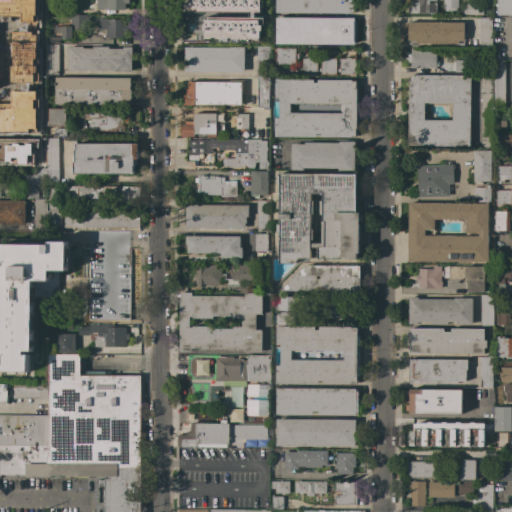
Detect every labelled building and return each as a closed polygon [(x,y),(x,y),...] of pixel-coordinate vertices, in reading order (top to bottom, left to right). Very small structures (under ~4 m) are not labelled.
[(0,0),(22,0),(22,21),(18,21),(18,23),(4,23),(4,19),(1,19),(1,7),(0,7),(0,0)] [(96,0),(129,0),(129,3),(125,3),(125,10),(96,10),(96,0)] [(185,12),(185,0),(259,0),(259,12),(185,12)] [(354,0),(354,12),(353,12),(353,14),(275,13),(275,0),(354,0)] [(436,0),(436,1),(428,1),(428,3),(436,3),(435,13),(408,13),(408,12),(404,12),(404,6),(408,7),(408,0),(436,0)] [(457,0),(457,8),(456,8),(456,11),(443,11),(443,0),(457,0)] [(511,0),(511,15),(497,15),(497,0),(511,0)] [(478,4),(478,5),(482,5),(482,15),(464,14),(464,4),(478,4)] [(74,36),(72,36),(72,39),(61,39),(61,32),(53,32),(53,27),(69,27),(69,24),(70,24),(70,19),(65,19),(65,15),(89,15),(89,29),(72,29),(72,31),(74,31),(74,36)] [(33,16),(46,16),(46,44),(59,45),(59,76),(46,76),(46,75),(32,75),(32,20),(33,20),(33,16)] [(258,25),(261,25),(261,31),(259,31),(259,42),(204,42),(204,31),(202,31),(202,24),(204,24),(204,16),(258,17),(258,25)] [(353,18),(353,21),(354,21),(354,43),(354,44),(275,44),(275,17),(353,18)] [(491,17),(491,44),(479,44),(478,18),(491,17)] [(125,20),(125,39),(97,38),(97,19),(125,20)] [(407,40),(408,22),(464,22),(463,41),(458,41),(458,44),(415,43),(415,41),(407,40)] [(0,28),(18,28),(18,49),(5,49),(5,50),(0,50),(0,28)] [(83,46),(83,48),(92,48),(93,46),(108,47),(108,48),(123,48),(123,47),(131,47),(131,71),(114,71),(114,70),(85,70),(85,71),(68,71),(68,57),(67,57),(67,46),(83,46)] [(256,46),(269,46),(269,76),(256,76),(256,46)] [(229,47),(244,47),(244,72),(184,71),(184,47),(229,47)] [(499,57),(501,57),(501,60),(504,60),(504,110),(492,110),(492,148),(480,148),(480,73),(491,73),(491,47),(498,47),(499,57)] [(295,48),(295,54),(298,54),(298,59),(295,59),(295,64),(278,64),(278,66),(275,66),(275,48),(295,48)] [(436,48),(436,60),(437,60),(437,66),(436,66),(436,68),(410,68),(410,62),(406,62),(406,54),(410,54),(410,48),(436,48)] [(306,58),(306,57),(308,57),(308,58),(316,58),(316,74),(301,74),(301,58),(306,58)] [(320,58),(325,58),(326,57),(331,57),(331,58),(336,58),(335,75),(320,75),(320,58)] [(339,58),(344,58),(344,57),(350,57),(350,58),(355,58),(355,75),(339,75),(339,58)] [(468,60),(467,72),(454,72),(454,60),(468,60)] [(470,75),(469,146),(407,146),(408,81),(409,81),(409,76),(415,76),(415,75),(470,75)] [(0,89),(0,77),(23,77),(23,76),(43,77),(42,104),(29,104),(29,103),(19,103),(2,103),(3,89),(0,89)] [(130,78),(130,89),(131,89),(131,104),(122,104),(122,105),(55,104),(55,77),(130,78)] [(268,77),(268,108),(256,108),(257,77),(268,77)] [(279,98),(275,98),(275,79),(313,80),(313,82),(317,83),(317,79),(351,80),(351,81),(355,81),(355,89),(357,89),(356,129),(355,129),(355,136),(351,136),(351,137),(320,137),(320,134),(315,134),(315,137),(274,136),(274,118),(278,118),(279,98)] [(185,95),(185,89),(187,89),(187,81),(241,82),(241,105),(182,105),(182,95),(185,95)] [(0,107),(10,107),(14,107),(28,107),(28,108),(31,108),(31,107),(41,107),(41,136),(31,136),(31,134),(27,134),(27,136),(14,136),(14,134),(10,135),(0,135),(0,107)] [(65,108),(66,126),(48,126),(48,109),(65,108)] [(91,118),(88,117),(88,109),(123,110),(123,116),(129,116),(128,124),(123,124),(123,130),(115,130),(115,131),(88,131),(88,123),(90,123),(91,118)] [(180,137),(180,125),(183,125),(183,121),(193,121),(192,114),(215,113),(216,137),(204,137),(204,133),(194,134),(194,137),(180,137)] [(247,129),(243,129),(243,131),(238,131),(238,129),(237,129),(237,114),(247,114),(247,129)] [(66,128),(65,136),(50,136),(51,128),(66,128)] [(511,153),(508,153),(507,149),(506,149),(506,159),(494,159),(494,133),(511,132),(511,153)] [(191,137),(191,140),(201,140),(201,161),(188,161),(188,153),(188,140),(186,140),(186,137),(191,137)] [(0,138),(7,138),(7,146),(8,146),(8,161),(0,161),(0,138)] [(58,138),(58,183),(46,183),(46,175),(42,175),(43,188),(37,188),(37,198),(26,198),(25,185),(23,185),(22,167),(17,167),(17,161),(29,161),(29,154),(40,154),(41,168),(46,168),(46,138),(58,138)] [(234,150),(221,150),(221,139),(257,139),(257,167),(221,167),(221,158),(234,158),(234,150)] [(258,139),(265,139),(266,147),(266,151),(265,151),(265,169),(258,169),(258,139)] [(137,143),(137,153),(138,154),(137,158),(135,160),(136,166),(133,166),(133,173),(73,174),(73,162),(72,162),(72,141),(76,141),(76,143),(137,143)] [(304,144),(304,143),(338,143),(338,141),(354,141),(354,170),(338,170),(338,168),(302,168),(302,170),(291,170),(291,144),(304,144)] [(491,150),(491,181),(473,181),(473,150),(491,150)] [(511,180),(503,179),(503,181),(499,181),(499,184),(497,184),(497,181),(496,181),(496,163),(498,163),(498,166),(511,166),(511,180)] [(416,166),(453,164),(453,165),(454,165),(454,170),(452,170),(453,184),(448,184),(449,196),(418,197),(416,166)] [(250,171),(267,171),(267,195),(250,195),(250,171)] [(278,264),(279,255),(276,254),(276,247),(278,247),(279,232),(276,232),(277,224),(278,224),(279,208),(276,208),(276,201),(278,201),(279,183),(276,183),(276,176),(279,176),(279,173),(356,174),(355,212),(359,212),(359,253),(356,253),(356,259),(317,259),(317,247),(310,247),(310,259),(298,259),(293,264),(278,264)] [(194,195),(194,189),(195,189),(195,182),(194,182),(195,176),(217,176),(217,177),(224,177),(223,180),(235,181),(235,197),(220,197),(220,195),(194,195)] [(495,205),(495,190),(510,190),(510,184),(511,184),(511,195),(510,195),(510,204),(503,204),(503,205),(495,205)] [(4,187),(4,185),(18,186),(17,197),(4,197),(4,196),(2,196),(2,187),(4,187)] [(483,187),(483,185),(489,185),(489,188),(490,188),(490,202),(477,202),(477,199),(472,199),(472,187),(483,187)] [(48,199),(48,188),(63,188),(63,186),(139,186),(139,228),(47,227),(47,230),(34,230),(34,199),(48,199)] [(0,200),(25,200),(25,225),(5,225),(5,224),(0,224),(0,200)] [(269,201),(269,231),(256,231),(256,201),(269,201)] [(408,202),(410,202),(485,203),(488,203),(488,262),(407,261),(408,202)] [(248,205),(248,217),(246,217),(246,223),(245,223),(245,229),(185,228),(185,204),(248,205)] [(502,211),(502,209),(506,209),(506,211),(509,211),(509,231),(494,231),(495,211),(502,211)] [(267,234),(267,251),(265,251),(265,252),(262,252),(262,251),(255,251),(255,234),(267,234)] [(239,247),(241,247),(241,249),(241,258),(220,257),(220,253),(187,253),(187,244),(185,244),(185,236),(239,236),(239,247)] [(0,244),(48,244),(48,241),(66,242),(66,271),(58,271),(58,297),(33,297),(32,351),(24,351),(24,354),(28,354),(28,372),(0,372),(0,266),(3,266),(3,262),(0,262),(0,244)] [(204,285),(204,286),(196,286),(196,284),(195,284),(194,264),(220,264),(220,285),(204,285)] [(231,271),(232,271),(232,266),(237,266),(237,265),(264,264),(264,280),(256,280),(256,281),(237,281),(231,281),(231,271)] [(359,266),(359,291),(280,291),(305,265),(359,266)] [(511,277),(504,277),(504,293),(493,293),(493,265),(511,265),(511,277)] [(432,269),(432,266),(440,266),(440,271),(442,271),(442,276),(440,276),(440,281),(441,281),(441,288),(417,288),(418,281),(415,281),(415,275),(417,275),(418,268),(432,269)] [(484,266),(484,292),(466,292),(466,279),(448,279),(448,266),(484,266)] [(191,296),(244,296),(244,293),(261,293),(261,314),(255,314),(255,330),(261,330),(261,352),(243,352),(243,349),(191,348),(191,352),(179,352),(179,341),(179,303),(179,293),(191,293),(191,296)] [(418,297),(418,299),(453,299),(453,298),(468,298),(468,295),(478,295),(478,319),(472,319),(472,324),(456,324),(456,322),(447,322),(447,324),(430,324),(430,322),(417,322),(417,324),(408,324),(408,297),(418,297)] [(480,295),(493,295),(493,308),(511,308),(511,325),(480,325),(480,295)] [(294,297),(294,311),(275,310),(275,303),(281,297),(294,297)] [(328,300),(332,300),(332,302),(343,303),(343,320),(317,319),(318,302),(323,302),(323,300),(326,300),(326,302),(328,302),(328,300)] [(279,314),(279,312),(294,312),(294,324),(276,324),(276,314),(279,314)] [(89,324),(113,324),(113,327),(125,327),(125,333),(129,333),(129,341),(125,341),(125,347),(107,347),(107,349),(100,349),(100,347),(93,347),(93,339),(95,339),(95,335),(89,335),(89,324)] [(280,345),(276,345),(276,326),(350,327),(350,328),(357,328),(357,335),(359,335),(359,376),(357,376),(356,384),(322,384),(322,381),(318,381),(318,384),(275,384),(276,365),(280,365),(280,345)] [(443,328),(443,332),(451,332),(451,329),(484,329),(484,340),(486,340),(486,348),(484,348),(484,353),(409,353),(409,328),(443,328)] [(74,333),(74,353),(66,353),(66,354),(61,354),(61,353),(55,353),(55,333),(74,333)] [(497,336),(499,336),(504,336),(504,338),(511,338),(511,357),(495,357),(495,349),(497,349),(497,336)] [(47,354),(79,354),(79,375),(140,375),(140,473),(117,472),(109,476),(46,476),(47,415),(47,398),(47,384),(47,354)] [(215,358),(226,358),(226,357),(233,357),(233,358),(240,358),(240,360),(247,360),(247,355),(267,356),(267,359),(269,359),(269,381),(215,381),(215,358)] [(479,357),(492,357),(492,388),(480,387),(479,357)] [(467,359),(467,370),(466,370),(465,381),(409,381),(409,359),(467,359)] [(500,367),(511,367),(511,382),(500,382),(500,367)] [(503,391),(503,384),(505,384),(505,383),(511,383),(511,402),(505,402),(505,391),(503,391)] [(7,398),(7,403),(0,403),(0,384),(47,384),(47,398),(7,398)] [(266,384),(244,384),(244,415),(266,415),(266,384)] [(240,407),(240,387),(229,386),(228,406),(240,407)] [(355,388),(355,391),(357,391),(358,392),(358,395),(357,397),(358,398),(358,400),(357,402),(358,404),(358,406),(357,408),(358,410),(358,412),(357,413),(355,413),(355,415),(318,415),(318,412),(312,411),(312,415),(275,415),(275,388),(355,388)] [(409,413),(409,389),(462,390),(462,413),(409,413)] [(511,407),(511,412),(511,431),(494,431),(493,407),(511,407)] [(240,408),(227,408),(227,421),(240,421),(240,408)] [(46,476),(25,476),(25,475),(0,474),(0,415),(47,415),(46,476)] [(355,420),(355,447),(275,446),(276,419),(355,420)] [(412,447),(482,448),(483,423),(413,422),(412,447)] [(177,435),(187,435),(187,433),(190,433),(190,427),(191,423),(228,424),(228,425),(266,425),(266,430),(268,430),(268,435),(266,435),(266,439),(243,439),(242,448),(236,448),(236,445),(226,445),(226,447),(177,447),(177,435)] [(506,442),(504,442),(504,448),(495,448),(495,434),(495,432),(507,432),(506,442)] [(296,452),(296,450),(327,450),(327,451),(335,451),(335,453),(355,453),(354,467),(352,467),(352,474),(336,474),(336,469),(334,469),(334,465),(328,465),(328,467),(298,467),(298,469),(284,469),(284,452),(296,452)] [(511,461),(511,481),(495,481),(495,457),(510,457),(510,461),(511,461)] [(475,480),(459,480),(459,459),(463,459),(475,459),(475,480)] [(441,461),(441,478),(406,478),(406,461),(441,461)] [(140,511),(104,511),(104,479),(109,479),(109,476),(117,472),(140,473),(140,511)] [(289,493),(283,493),(283,494),(280,494),(280,493),(275,493),(275,489),(270,489),(270,481),(289,481),(289,493)] [(326,481),(325,493),(321,493),(321,496),(317,496),(317,493),(313,493),(313,496),(306,496),(306,493),(302,493),(302,494),(299,494),(299,493),(294,493),(294,481),(326,481)] [(424,481),(424,506),(409,506),(409,497),(407,497),(408,490),(409,490),(409,481),(424,481)] [(473,494),(457,494),(457,481),(473,481),(473,494)] [(356,489),(358,489),(359,497),(356,497),(356,504),(334,504),(334,494),(340,494),(340,492),(334,492),(334,482),(356,482),(356,489)] [(454,482),(454,497),(428,497),(428,482),(454,482)] [(476,509),(476,501),(477,501),(477,491),(478,491),(478,484),(492,484),(492,509),(476,509)] [(282,496),(282,508),(271,509),(271,496),(282,496)]
